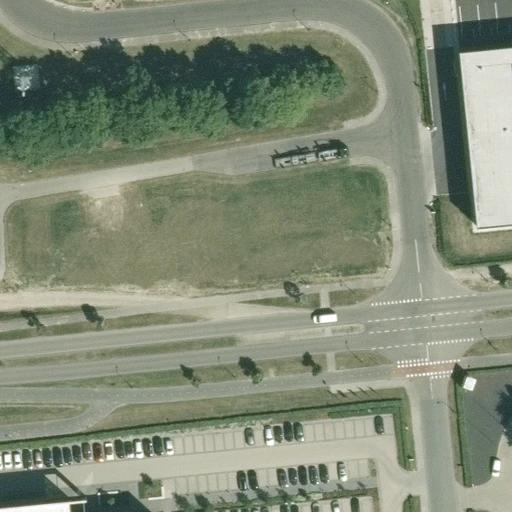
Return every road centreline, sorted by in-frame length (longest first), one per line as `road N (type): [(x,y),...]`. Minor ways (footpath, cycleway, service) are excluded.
road 1 (unclassified): [(12,0),(46,26),(84,31),(324,7),(357,18),(382,39),(397,71),(424,307)]
road 2 (unclassified): [(0,377),(427,333)]
road 3 (unclassified): [(424,307),(0,353)]
road 4 (unclassified): [(427,333),(445,511)]
